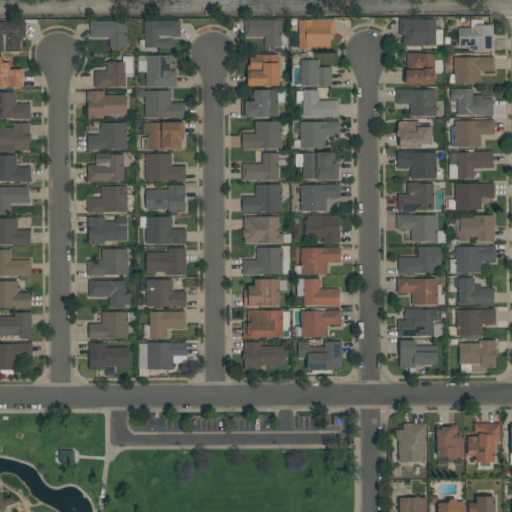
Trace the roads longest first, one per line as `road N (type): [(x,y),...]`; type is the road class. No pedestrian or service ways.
road 1 (residential): [(0,399),(511,394)]
road 2 (residential): [(57,52),(60,399)]
road 3 (residential): [(213,52),(215,397)]
road 4 (residential): [(366,52),(370,396)]
road 5 (tertiary): [(209,6),(511,4)]
road 6 (tertiary): [(0,10),(209,6)]
